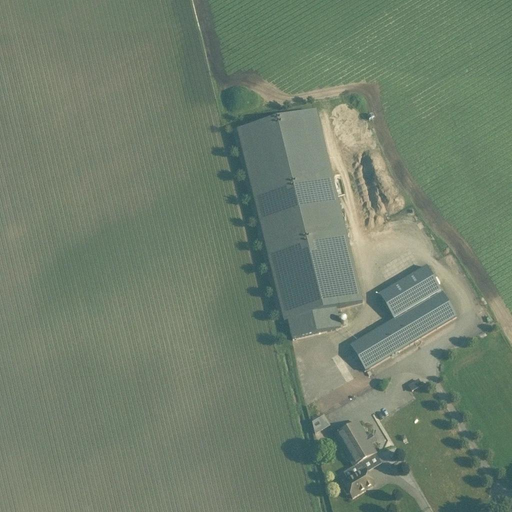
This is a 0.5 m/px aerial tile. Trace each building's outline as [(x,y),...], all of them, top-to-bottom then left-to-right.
[(286,322),(290,340),(339,329),(340,329),(335,309),(360,304),(339,211),(325,207),(314,209),(313,212),(307,214),(308,215),(305,226),(306,234),(284,228),(283,227),(277,232),(278,238),(273,232),(272,237),(273,239),(269,243),(262,241),(263,245),(271,247),(270,251),(275,252),(272,255),(280,257),(269,259),(268,257),(282,323),(286,322)] [(426,268),(379,296),(394,322),(350,348),(366,373),(457,319),(426,268)] [(408,387),(411,393),(422,387),(421,387),(418,381),(408,387)] [(310,421),(316,440),(331,435),(325,416),(310,421)] [(365,471),(361,465),(361,464),(376,455),(370,445),(372,444),(373,441),(371,439),(369,438),(367,439),(358,424),(335,437),(354,468),(355,468),(356,468),(359,475),(343,484),(346,489),(343,491),(347,496),(350,495),(352,500),(366,492),(375,487),(365,471)]
